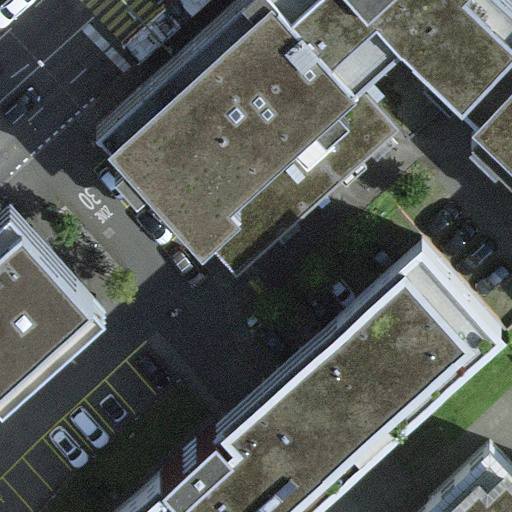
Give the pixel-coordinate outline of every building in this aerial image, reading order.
[(235,271),(407,123),(302,0),(232,0),(104,115),(131,147),(118,158),(137,182),(151,170),(235,271)] [(461,77),(511,26),(511,0),(302,0),(407,123),(461,77)] [(511,26),(461,77),(488,104),(475,117),(511,154),(511,26)] [(0,208),(0,374),(10,385),(108,299),(16,195),(0,208)] [(287,511),(325,479),(503,318),(417,223),(246,376),(95,511),(287,511)] [(0,393),(10,385),(0,374),(0,393)] [(511,511),(511,440),(492,418),(390,511),(511,511)]
